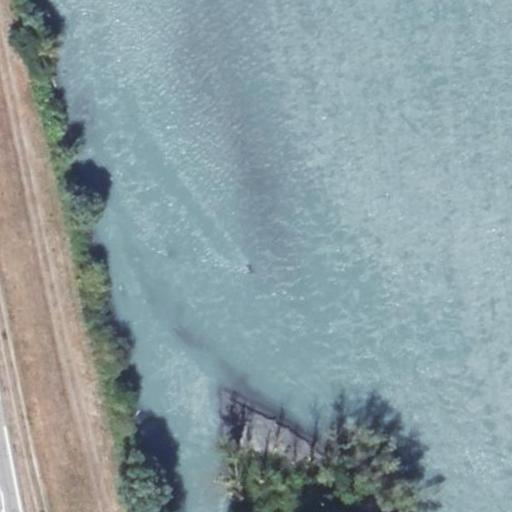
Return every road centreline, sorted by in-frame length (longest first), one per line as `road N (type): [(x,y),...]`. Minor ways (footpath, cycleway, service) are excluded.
road 1 (track): [(108,511),(0,22)]
road 2 (track): [(0,280),(48,511)]
